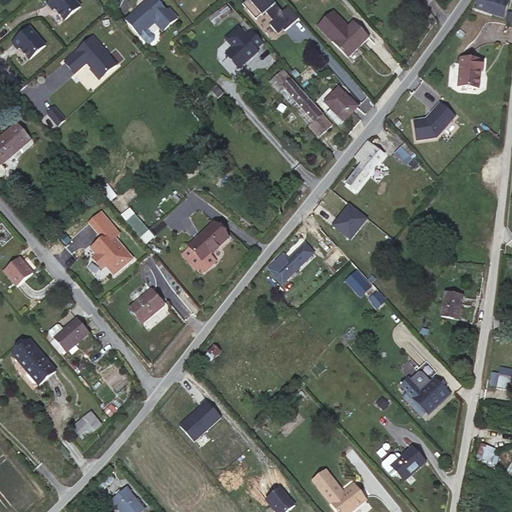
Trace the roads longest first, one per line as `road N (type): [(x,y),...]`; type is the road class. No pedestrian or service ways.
road 1 (residential): [(458,0),(159,389)]
road 2 (residential): [(511,81),(490,278),(450,511)]
road 3 (residential): [(159,389),(0,205)]
road 4 (residential): [(159,389),(116,446),(55,501)]
